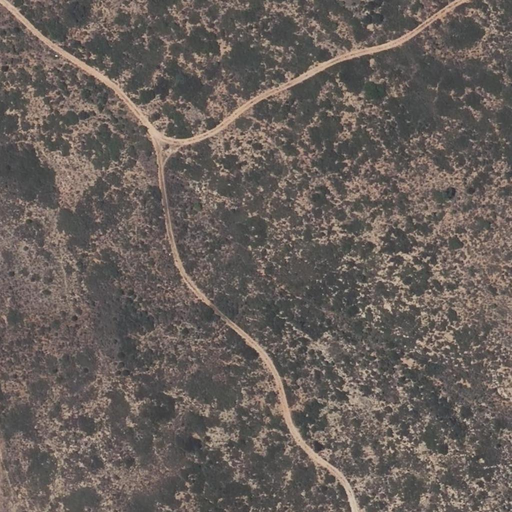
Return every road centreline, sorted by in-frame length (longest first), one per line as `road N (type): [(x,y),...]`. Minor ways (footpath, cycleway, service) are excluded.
road 1 (track): [(354,511),(349,485),(298,437),(258,347),(169,248),(157,141)]
road 2 (track): [(157,141),(186,144),(213,135),(252,101),(320,80),(356,52),(407,36),(460,0)]
road 3 (track): [(0,0),(136,108),(157,141)]
